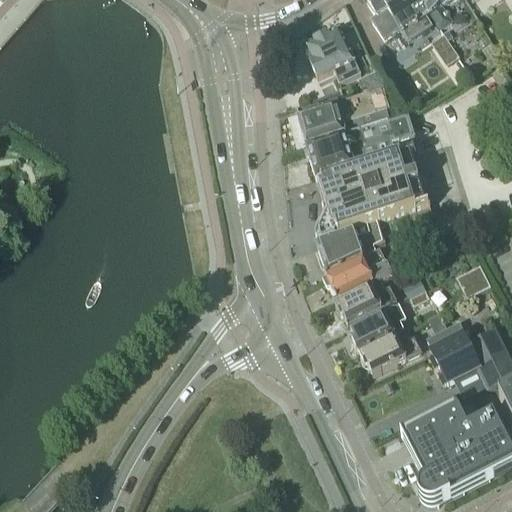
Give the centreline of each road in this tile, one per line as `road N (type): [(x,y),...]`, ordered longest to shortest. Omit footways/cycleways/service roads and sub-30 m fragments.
road 1 (secondary): [(267,313),(241,236),(213,32)]
road 2 (secondary): [(113,511),(149,437),(184,391),(232,336),(267,313)]
road 3 (secondary): [(267,313),(360,511)]
